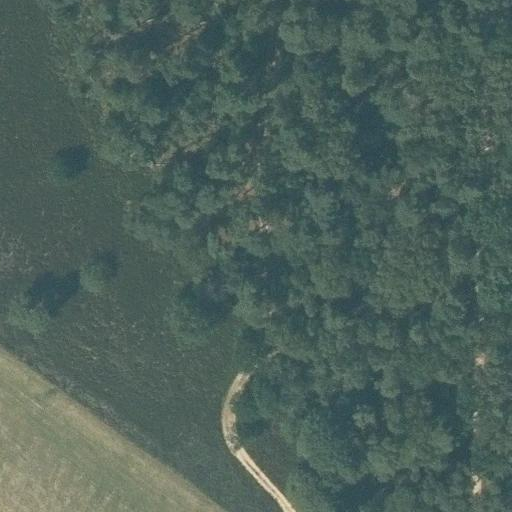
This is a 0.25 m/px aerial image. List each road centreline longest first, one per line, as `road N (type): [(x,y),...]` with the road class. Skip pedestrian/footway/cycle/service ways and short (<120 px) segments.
road 1 (track): [(272,0),(262,166),(270,306),(260,344),(230,394),(226,423),(291,511)]
road 2 (track): [(482,511),(507,0)]
